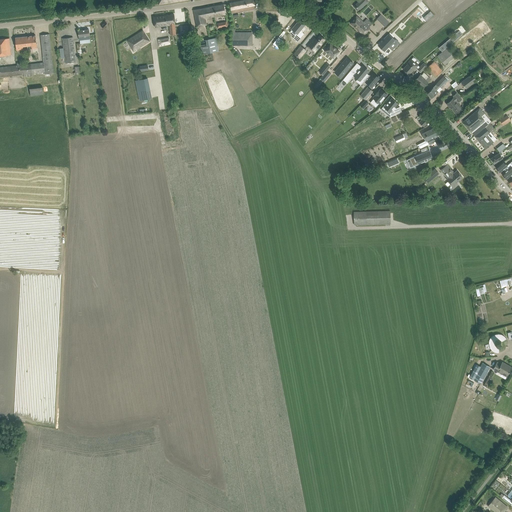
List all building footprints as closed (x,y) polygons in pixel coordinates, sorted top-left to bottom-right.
[(254,0),(245,0),(230,3),(232,13),(254,9),(255,6),(254,0)] [(358,2),(353,6),(358,11),(359,10),(360,10),(369,2),(366,0),(358,0),(357,1),(358,2)] [(197,27),(207,25),(206,22),(206,19),(226,15),(224,4),(193,10),(197,27)] [(170,35),(177,34),(174,14),(153,17),(155,28),(169,26),(170,35)] [(410,20),(405,24),(412,31),(421,23),(413,14),(408,18),(410,20)] [(357,16),(350,23),(364,35),(371,27),(370,26),(372,24),(366,19),(364,22),(357,16)] [(389,23),(384,17),(380,21),(385,27),(389,23)] [(299,20),(292,29),(297,33),(293,38),(298,42),(304,33),(300,30),(305,24),(299,20)] [(78,31),(79,40),(90,39),(89,29),(78,31)] [(438,48),(441,51),(462,34),(459,30),(438,48)] [(127,41),(133,50),(149,40),(143,31),(127,41)] [(44,62),(40,63),(29,64),(31,64),(32,74),(45,72),(45,74),(53,73),(49,34),(41,35),(43,53),(44,62)] [(232,34),(232,46),(248,46),(251,46),(251,34),(248,34),(232,34)] [(26,36),(27,46),(28,49),(37,48),(36,35),(26,36)] [(325,39),(320,35),(316,39),(315,40),(313,38),(307,46),(315,53),(322,44),(322,43),(325,39)] [(15,38),(17,51),(24,50),(23,47),(27,46),(26,36),(15,38)] [(389,36),(378,45),(384,52),(389,47),(392,51),(399,44),(396,41),(395,41),(394,42),(389,36)] [(66,63),(75,62),(72,37),(63,39),(66,63)] [(160,46),(170,44),(169,37),(158,39),(160,46)] [(0,55),(11,55),(9,38),(0,39),(0,55)] [(215,38),(205,40),(207,46),(208,53),(211,53),(218,51),(215,38)] [(330,44),(324,51),(334,58),(339,51),(330,44)] [(445,65),(457,54),(450,45),(437,56),(445,65)] [(300,58),(306,50),(301,46),(294,54),(300,58)] [(175,70),(173,57),(168,58),(166,49),(150,52),(156,89),(173,87),(170,70),(175,70)] [(347,58),(336,70),(343,76),(353,63),(347,58)] [(421,72),(427,66),(424,63),(420,67),(411,59),(407,63),(407,64),(403,69),(409,75),(414,70),(417,67),(418,69),(417,69),(421,72)] [(427,67),(430,69),(435,76),(442,70),(443,69),(441,67),(440,68),(434,61),(427,67)] [(327,63),(322,70),(325,73),(330,66),(327,63)] [(32,75),(31,74),(32,74),(31,64),(29,64),(0,67),(0,77),(23,75),(24,76),(32,75)] [(363,65),(355,75),(358,77),(358,78),(356,80),(361,84),(364,81),(369,75),(370,74),(367,72),(369,70),(366,69),(367,68),(363,65)] [(327,71),(321,79),(323,80),(324,82),(331,74),(327,71)] [(371,76),(369,75),(364,81),(372,87),(379,78),(373,73),(371,76)] [(416,82),(417,82),(423,88),(426,84),(431,79),(424,73),(422,76),(421,74),(415,81),(416,82)] [(473,76),(470,78),(469,76),(461,82),(466,89),(474,83),(473,81),(475,79),(473,76)] [(432,98),(435,94),(438,91),(439,92),(442,89),(440,87),(447,80),(444,77),(434,87),(427,93),(432,98)] [(135,80),(139,101),(153,98),(148,78),(135,80)] [(42,86),(29,88),(30,96),(43,94),(42,86)] [(373,91),(368,87),(361,96),(365,100),(373,91)] [(375,95),(373,98),(374,99),(379,103),(380,104),(383,100),(383,99),(387,94),(381,89),(378,92),(378,91),(375,95)] [(453,96),(454,97),(446,104),(450,108),(451,107),(456,114),(462,108),(458,103),(462,99),(457,92),(453,96)] [(385,104),(381,109),(390,117),(402,112),(400,107),(396,109),(395,107),(398,103),(392,98),(386,105),(385,104)] [(365,100),(360,106),(363,109),(368,103),(365,100)] [(463,122),(474,136),(488,124),(490,122),(491,121),(484,113),(480,108),(463,122)] [(408,110),(397,115),(399,120),(411,115),(408,110)] [(419,117),(422,120),(419,123),(424,127),(426,124),(428,126),(433,121),(426,114),(424,116),(422,113),(418,117),(419,117)] [(510,119),(507,115),(500,120),(503,125),(510,119)] [(494,128),(490,122),(488,124),(474,136),(485,149),(497,139),(490,132),(494,128)] [(434,127),(422,133),(426,141),(440,134),(434,127)] [(429,150),(410,159),(413,166),(428,160),(427,160),(432,157),(429,150)] [(499,153),(491,158),(494,164),(500,159),(502,158),(500,156),(502,154),(501,152),(499,153)] [(411,170),(407,162),(405,164),(404,161),(396,164),(398,166),(395,167),(399,176),(411,170)] [(511,164),(510,163),(507,165),(504,161),(496,168),(500,172),(503,169),(505,172),(511,167),(511,165),(511,164)] [(446,179),(452,186),(463,177),(457,171),(454,173),(447,165),(441,170),(448,178),(446,179)] [(502,175),(506,180),(510,176),(511,177),(511,167),(505,172),(502,175)] [(390,210),(354,212),(354,214),(354,215),(354,225),(390,224),(390,213),(390,210)] [(480,294),(492,291),(490,285),(476,288),(477,296),(481,296),(480,294)] [(492,350),(494,352),(499,353),(498,347),(499,347),(500,346),(505,349),(506,346),(502,343),(502,341),(506,339),(505,336),(503,335),(500,334),(498,334),(493,335),(491,337),(489,340),(489,341),(489,344),(490,348),(492,350)] [(496,373),(505,379),(507,375),(511,367),(502,362),(501,364),(497,362),(493,369),(497,371),(496,373)] [(474,373),(471,378),(481,384),(490,367),(483,363),(480,367),(476,374),(474,373)] [(508,508),(495,497),(488,506),(495,511),(501,511),(504,509),(505,511),(508,508)]
